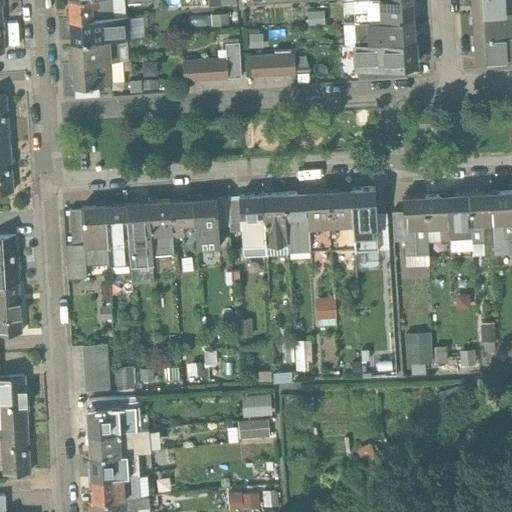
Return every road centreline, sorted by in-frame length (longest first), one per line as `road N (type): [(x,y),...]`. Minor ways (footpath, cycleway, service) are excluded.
road 1 (residential): [(47,180),(391,160),(406,171),(511,164)]
road 2 (residential): [(45,111),(448,83)]
road 3 (residential): [(64,511),(47,180)]
